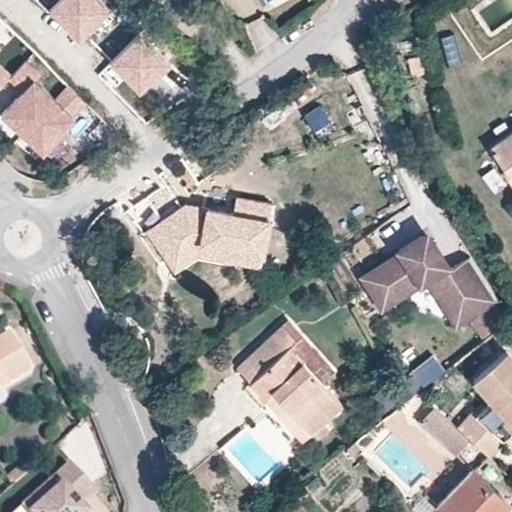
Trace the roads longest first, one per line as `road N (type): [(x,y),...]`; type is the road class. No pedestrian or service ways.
road 1 (residential): [(365,0),(55,222),(24,233)]
road 2 (residential): [(151,511),(107,393),(24,233)]
road 3 (unknown): [(233,96),(205,40),(156,0)]
